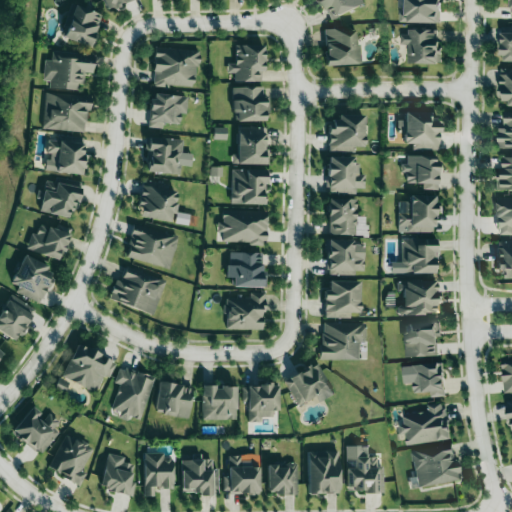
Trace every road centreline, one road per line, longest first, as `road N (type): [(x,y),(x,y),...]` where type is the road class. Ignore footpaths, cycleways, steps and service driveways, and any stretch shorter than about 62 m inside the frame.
road 1 (residential): [(0,461),(69,511),(495,509)]
road 2 (residential): [(495,509),(468,304),(471,0)]
road 3 (residential): [(0,403),(53,339),(93,257),(133,32)]
road 4 (residential): [(284,345),(294,326),(299,125),(290,21)]
road 5 (residential): [(72,305),(169,349),(265,352),(284,345)]
road 6 (residential): [(298,93),(471,89)]
road 7 (residential): [(290,21),(155,24),(133,32)]
